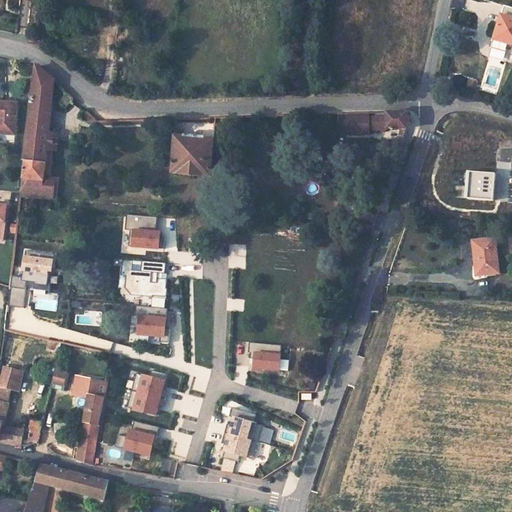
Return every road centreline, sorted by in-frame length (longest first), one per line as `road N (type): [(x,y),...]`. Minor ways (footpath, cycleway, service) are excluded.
road 1 (residential): [(0,45),(33,53),(118,108),(428,94)]
road 2 (unclassified): [(428,94),(424,134),(297,507)]
road 3 (residential): [(0,449),(297,507)]
